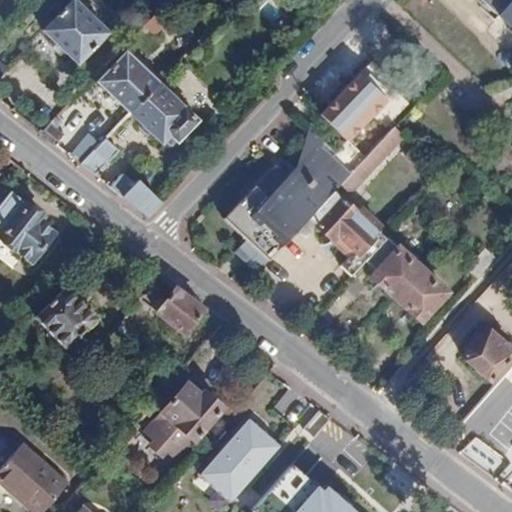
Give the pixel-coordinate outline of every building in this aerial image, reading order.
[(44,30),(77,63),(106,32),(74,0),(44,30)] [(511,1),(511,0),(480,0),(498,17),(511,1)] [(511,1),(498,17),(497,17),(509,29),(507,31),(511,35),(511,1)] [(162,30),(150,17),(141,25),(154,37),(162,30)] [(126,53),(97,83),(129,114),(158,84),(126,53)] [(197,120),(158,84),(129,114),(159,143),(164,140),(169,146),(175,140),(177,142),(197,120)] [(61,124),(54,117),(40,132),(53,142),(60,133),(55,129),(61,124)] [(385,135),(395,145),(402,138),(392,128),(385,135)] [(274,163),(223,218),(267,261),(306,219),(332,191),(339,184),(347,175),(330,158),(334,152),(322,142),(322,138),(314,131),(310,137),(306,135),(297,159),(299,162),(296,170),(290,172),(286,175),(274,163)] [(370,151),(364,158),(347,175),(339,184),(348,193),(395,145),(385,135),(370,151)] [(100,145),(88,136),(70,156),(81,165),(100,145)] [(104,140),(100,145),(81,165),(94,176),(115,152),(104,140)] [(121,174),(108,187),(121,197),(134,184),(121,174)] [(137,181),(134,184),(121,197),(146,218),(159,204),(137,181)] [(348,257),(339,267),(350,277),(363,261),(385,238),(374,229),(370,233),(364,227),(369,220),(360,212),(358,214),(332,191),(306,219),(331,242),(336,236),(353,251),(348,257)] [(40,222),(44,218),(11,193),(0,206),(0,236),(31,261),(53,235),(41,226),(40,222)] [(331,242),(348,257),(353,251),(336,236),(331,242)] [(373,271),(369,276),(393,298),(421,268),(397,246),(394,246),(385,238),(363,261),(373,271)] [(484,249),(465,270),(475,280),(494,258),(484,249)] [(153,283),(160,275),(145,264),(142,268),(139,271),(153,283)] [(446,292),(421,268),(393,298),(419,322),(446,292)] [(117,294),(131,307),(153,283),(139,271),(117,294)] [(184,332),(203,309),(174,286),(156,310),(184,332)] [(63,287),(33,317),(64,346),(80,332),(94,318),(63,287)] [(457,354),(485,379),(511,350),(488,329),(478,340),(473,336),(457,354)] [(407,377),(387,399),(401,410),(419,387),(407,377)] [(198,382),(149,430),(159,440),(153,446),(165,458),(171,452),(181,462),(233,411),(214,393),(211,396),(198,382)] [(288,445),(254,416),(202,475),(237,505),(288,445)] [(41,511),(66,484),(20,443),(0,465),(0,482),(35,511),(41,511)] [(335,494),(321,483),(318,486),(292,463),(252,508),(257,511),(361,511),(337,491),(335,494)] [(511,487),(511,467),(503,482),(511,487)]
